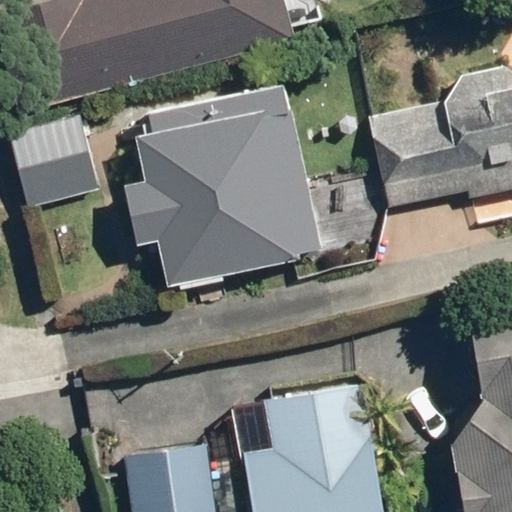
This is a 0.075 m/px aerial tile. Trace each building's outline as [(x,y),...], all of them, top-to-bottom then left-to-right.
[(306,27),(299,0),(52,0),(75,86),(306,27)] [(155,166),(131,171),(146,240),(170,234),(179,275),(337,240),(300,70),(141,105),(155,166)] [(511,75),(450,87),(451,95),(373,109),(390,203),(511,181),(511,75)] [(108,185),(91,104),(14,121),(31,202),(108,185)] [(511,511),(511,305),(493,307),(498,387),(461,432),(466,511),(511,511)] [(281,434),(253,438),(262,511),(403,511),(385,368),(274,383),(281,434)] [(224,511),(219,438),(129,445),(134,511),(224,511)]
